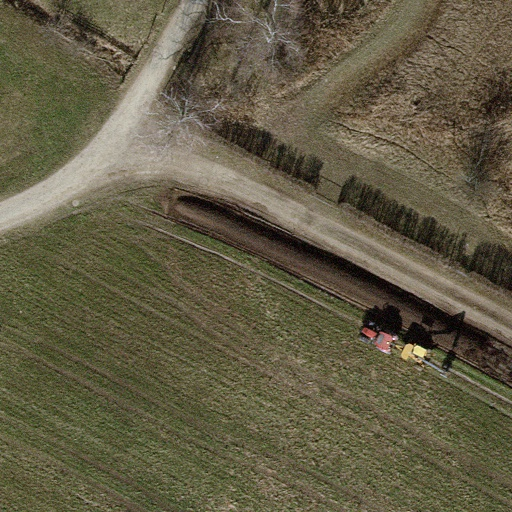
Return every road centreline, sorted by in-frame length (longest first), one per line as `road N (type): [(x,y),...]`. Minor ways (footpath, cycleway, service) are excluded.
road 1 (track): [(111,139),(282,206),(511,327)]
road 2 (track): [(200,0),(134,108),(86,167),(0,214)]
